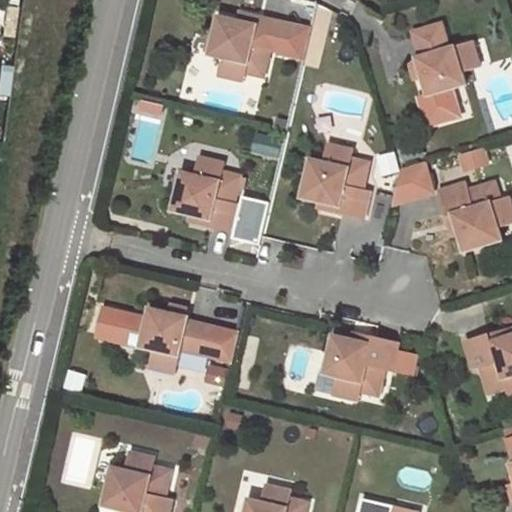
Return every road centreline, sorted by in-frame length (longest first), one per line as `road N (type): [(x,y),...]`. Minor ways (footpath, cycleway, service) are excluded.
road 1 (residential): [(408,310),(57,231)]
road 2 (unclassified): [(0,482),(57,231)]
road 3 (unclassified): [(57,231),(112,0)]
